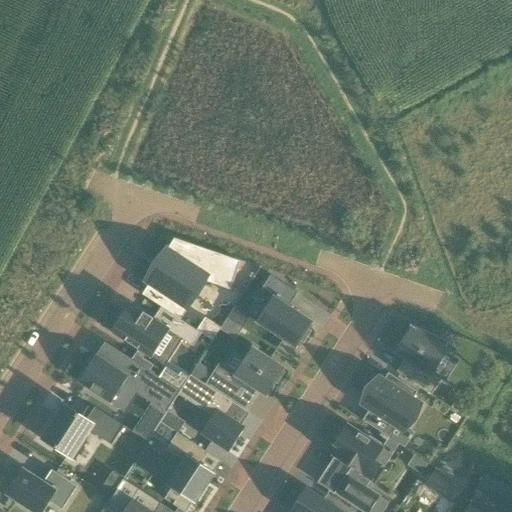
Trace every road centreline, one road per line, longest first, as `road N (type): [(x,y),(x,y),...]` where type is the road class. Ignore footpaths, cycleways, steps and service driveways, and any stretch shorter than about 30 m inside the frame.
road 1 (residential): [(385,284),(239,511)]
road 2 (residential): [(0,414),(143,198)]
